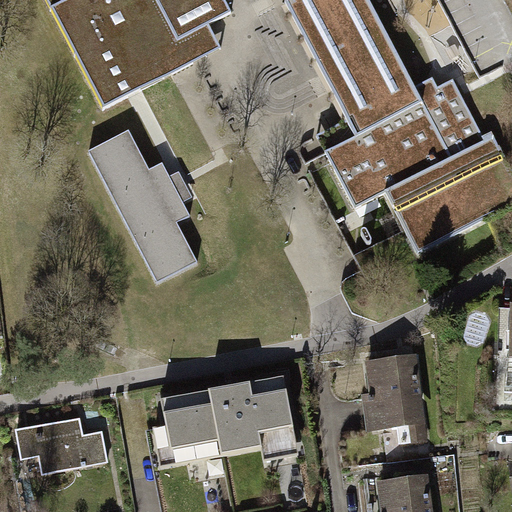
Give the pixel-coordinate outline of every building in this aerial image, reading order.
[(46,0),(104,111),(193,64),(181,39),(209,25),(231,14),(224,0),(46,0)] [(368,0),(290,0),(285,3),(347,121),(356,138),(325,153),(355,211),(386,194),(418,256),(511,206),(511,172),(493,137),(485,141),(453,80),(430,92),(425,82),(415,88),(368,0)] [(221,50),(209,25),(181,39),(193,64),(221,50)] [(325,153),(356,138),(347,121),(316,137),(325,153)] [(128,132),(88,153),(157,284),(198,263),(177,224),(190,217),(162,164),(149,171),(128,132)] [(403,231),(398,222),(386,229),(391,237),(403,231)] [(415,359),(368,364),(372,397),(366,398),(369,430),(399,426),(398,421),(414,419),(416,442),(425,441),(422,417),(418,418),(416,402),(420,402),(415,359)] [(296,443),(283,378),(161,402),(173,467),(296,443)] [(75,421),(16,433),(21,460),(43,456),(47,475),(107,463),(101,434),(78,438),(75,421)] [(430,511),(426,478),(380,485),(383,511),(430,511)]
